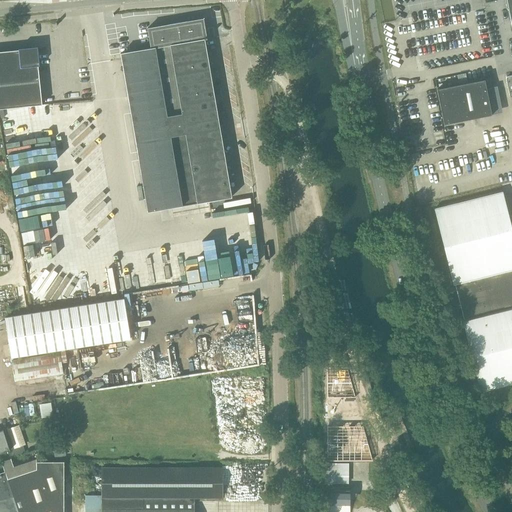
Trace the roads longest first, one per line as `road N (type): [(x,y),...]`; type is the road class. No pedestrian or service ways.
road 1 (unclassified): [(489,511),(448,429),(416,335),(381,199),(345,0)]
road 2 (unclassified): [(226,0),(236,18),(271,256),(280,511)]
road 3 (track): [(414,511),(355,360),(296,105),(278,79),(242,58)]
road 4 (secondary): [(0,10),(121,0)]
